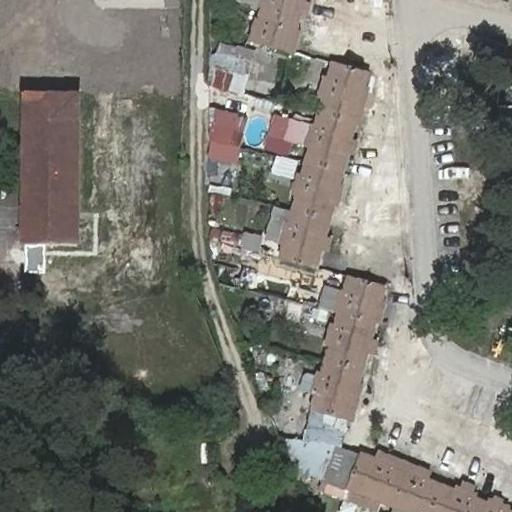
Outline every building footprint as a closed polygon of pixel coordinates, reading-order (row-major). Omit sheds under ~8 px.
[(262,0),(260,10),(265,12),(261,27),(255,25),(248,47),(291,58),(307,0),(262,0)] [(311,150),(303,179),(297,177),(292,197),(297,197),(289,227),(283,225),(278,245),(283,247),(279,262),(315,273),(369,79),(334,70),(331,83),(324,81),(319,101),(325,102),(321,116),(317,131),(311,128),(305,149),(311,150)] [(27,100),(26,246),(79,248),(79,100),(27,100)] [(213,109),(208,159),(241,162),(246,112),(213,109)] [(294,179),(300,161),(277,154),(272,172),(294,179)] [(260,252),(263,235),(245,231),(241,248),(260,252)] [(333,350),(328,365),(325,378),(318,376),(312,395),(319,397),(314,412),(351,423),(388,295),(352,284),(348,298),(341,297),(336,314),(343,316),(339,329),(332,327),(326,347),(333,350)] [(347,496),(388,511),(504,511),(488,506),(485,510),(472,505),(474,500),(454,493),(452,498),(425,487),(427,482),(408,475),(406,479),(391,474),(393,469),(375,462),(373,467),(361,462),(347,496)]
